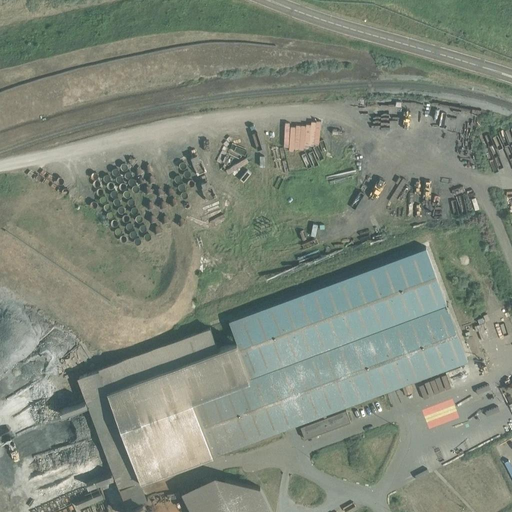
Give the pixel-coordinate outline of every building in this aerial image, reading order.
[(226,159),(237,164),(241,155),(231,150),(226,159)] [(371,196),(379,187),(371,180),(363,190),(371,196)] [(322,414),(325,413),(467,360),(425,247),(228,320),(236,341),(217,348),(209,327),(78,376),(116,476),(126,504),(147,496),(141,479),(213,452),(214,454),(322,414)] [(84,396),(58,401),(60,411),(86,406),(84,396)] [(301,426),(300,426),(304,439),(350,422),(347,413),(346,411),(346,409),(326,417),(325,413),(322,414),(323,418),(301,426)] [(214,474),(181,491),(181,492),(191,511),(271,511),(267,503),(267,502),(265,498),(260,488),(260,487),(247,483),(224,478),(225,477),(214,474)] [(76,495),(80,506),(103,497),(99,486),(76,495)] [(142,501),(126,509),(126,510),(127,511),(147,511),(147,510),(143,502),(142,501)]
